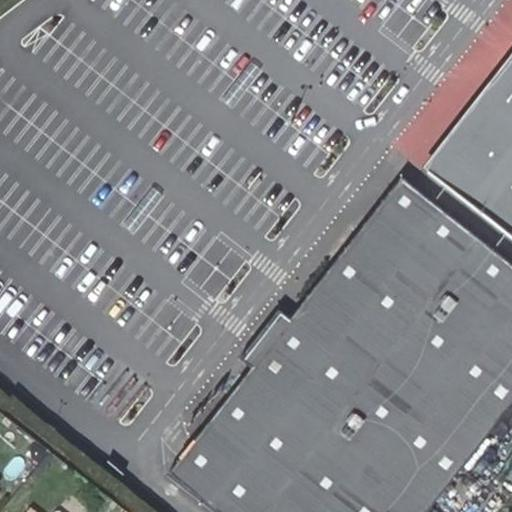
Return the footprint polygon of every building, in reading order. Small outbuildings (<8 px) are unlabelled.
[(504,91),(506,101),(470,146),(466,151),(433,174),(511,236),(511,59),(507,67),(504,78),(504,91)] [(289,98),(280,91),(255,123),(264,130),(289,98)] [(511,261),(406,179),(295,321),(285,312),(248,360),(258,368),(175,475),(222,511),(433,511),(511,412),(511,261)] [(192,224),(183,217),(158,249),(167,256),(192,224)] [(128,511),(118,503),(116,503),(109,511),(128,511)]
